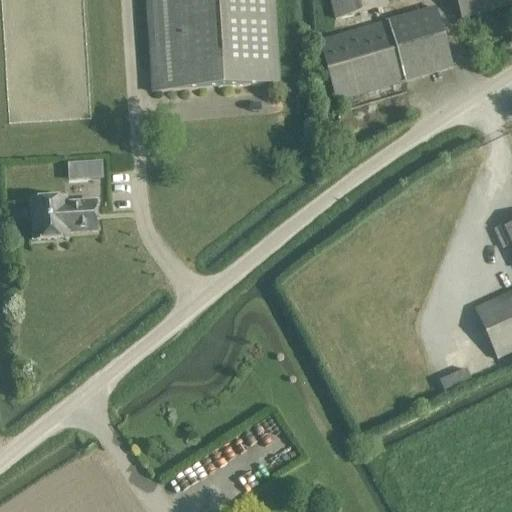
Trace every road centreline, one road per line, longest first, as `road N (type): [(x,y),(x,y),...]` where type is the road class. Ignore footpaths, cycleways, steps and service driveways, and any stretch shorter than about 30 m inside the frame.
road 1 (unclassified): [(0,461),(318,205),(511,72)]
road 2 (unknown): [(72,402),(143,511)]
